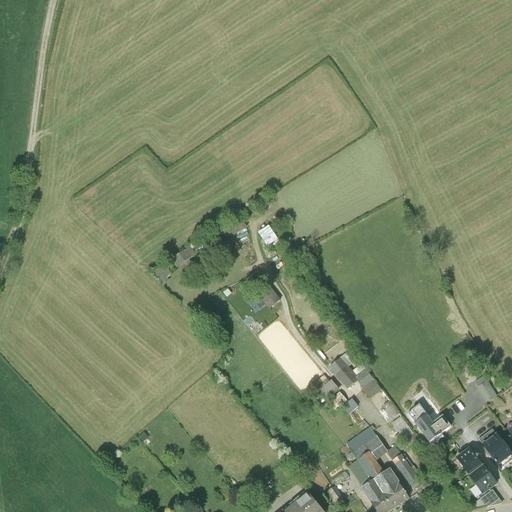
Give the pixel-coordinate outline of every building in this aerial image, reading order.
[(262,231),(270,246),(280,240),(272,225),(262,231)] [(364,382),(347,355),(332,364),(349,391),(364,382)] [(373,375),(361,384),(373,399),(385,390),(373,375)] [(478,388),(490,404),(501,397),(490,381),(478,388)] [(408,400),(404,403),(434,443),(444,436),(421,404),(414,409),(408,400)] [(392,403),(381,412),(391,423),(401,413),(392,403)] [(406,439),(415,433),(404,416),(394,422),(406,439)] [(485,446),(501,469),(511,461),(511,459),(497,438),(485,446)] [(466,477),(481,466),(469,450),(454,461),(466,477)] [(368,453),(355,462),(368,482),(374,478),(382,473),(368,453)] [(396,459),(411,484),(419,480),(404,454),(396,459)] [(466,477),(480,496),(495,485),(481,466),(466,477)] [(382,473),(374,478),(394,507),(407,498),(387,469),(382,473)] [(374,511),(387,511),(394,507),(374,478),(368,482),(359,489),(374,511)] [(326,511),(310,493),(290,509),(292,511),(326,511)]
